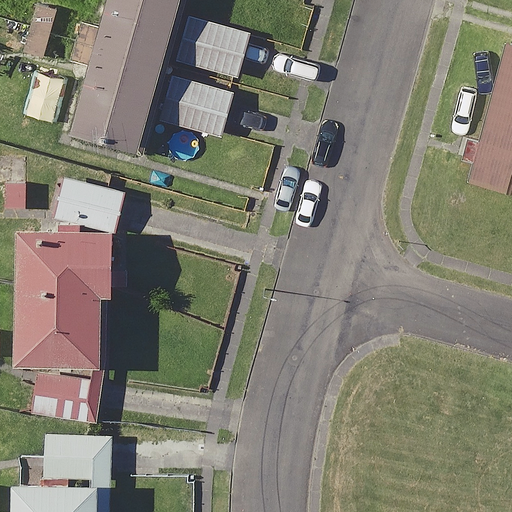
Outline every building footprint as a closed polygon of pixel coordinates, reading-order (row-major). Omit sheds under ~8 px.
[(157,0),(90,0),(58,119),(120,136),(157,0)] [(240,27),(181,10),(170,52),(228,69),(240,27)] [(511,42),(497,39),(461,175),(511,188),(511,42)] [(223,85),(163,70),(152,114),(212,129),(223,85)] [(105,177),(49,175),(47,217),(6,216),(0,349),(85,353),(88,279),(100,280),(105,177)] [(116,372),(25,364),(21,407),(112,415),(116,372)] [(101,511),(101,428),(36,428),(36,470),(0,470),(0,511),(101,511)]
